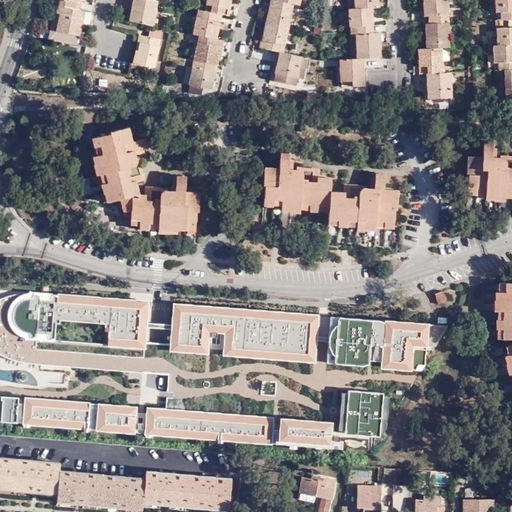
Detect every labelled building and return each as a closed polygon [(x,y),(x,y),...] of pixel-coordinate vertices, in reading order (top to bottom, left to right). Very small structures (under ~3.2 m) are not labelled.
[(59,0),(56,21),(78,26),(84,2),(78,1),(73,0),(59,0)] [(128,0),(126,10),(150,15),(152,15),(154,0),(128,0)] [(194,24),(200,25),(219,29),(224,6),(205,1),(199,0),(194,24)] [(270,0),(268,14),(290,18),(294,0),(270,0)] [(350,0),(352,24),(358,24),(369,24),(368,0),(350,0)] [(425,5),(425,15),(449,14),(449,4),(450,4),(450,0),(429,0),(430,5),(425,5)] [(511,10),(511,0),(498,0),(499,11),(511,10)] [(511,33),(511,10),(499,11),(500,34),(511,33)] [(268,14),(262,37),(281,41),(285,42),(290,18),(268,14)] [(443,37),(450,37),(449,14),(425,15),(426,38),(443,37)] [(152,15),(150,15),(148,25),(161,27),(163,18),(152,15)] [(139,23),(135,42),(141,42),(144,24),(139,23)] [(358,24),(358,48),(364,48),(382,48),(381,23),(374,24),(369,24),(358,24)] [(161,27),(148,25),(144,24),(141,42),(135,42),(133,54),(155,58),(161,27)] [(200,25),(195,49),(218,54),(223,30),(219,29),(200,25)] [(507,60),(511,59),(511,33),(500,34),(496,34),(497,60),(507,60)] [(429,64),(445,63),(443,37),(426,38),(420,38),(420,64),(429,64)] [(296,74),(303,45),(285,42),(281,41),(279,49),(283,51),(282,57),(278,56),(275,68),(296,74)] [(309,47),(302,46),(298,67),(304,68),(309,47)] [(358,48),(342,48),(342,70),(356,70),(356,78),(364,78),(364,48),(358,48)] [(218,54),(195,49),(189,73),(210,78),(212,78),(218,54)] [(507,60),(497,60),(498,71),(508,71),(507,60)] [(453,89),(452,63),(445,63),(429,64),(430,89),(453,89)] [(262,114),(250,114),(250,125),(262,125),(262,114)] [(126,159),(134,157),(130,143),(139,141),(136,129),(129,131),(125,119),(104,123),(105,127),(95,129),(96,138),(98,146),(99,153),(96,153),(99,165),(104,164),(106,171),(109,179),(112,190),(116,189),(119,198),(130,199),(130,205),(141,205),(140,207),(150,208),(160,208),(160,211),(174,212),(174,210),(184,210),(184,208),(193,208),(202,208),(203,197),(207,197),(208,180),(185,179),(186,166),(177,166),(177,170),(172,170),(172,179),(162,178),(162,190),(147,190),(147,187),(138,187),(134,173),(129,174),(126,159)] [(136,129),(139,141),(145,139),(142,128),(136,129)] [(96,138),(95,129),(87,131),(90,140),(96,138)] [(511,135),(503,134),(502,142),(486,140),(484,161),(486,161),(484,174),(492,174),(492,172),(502,173),(501,179),(509,181),(511,180),(511,135)] [(96,138),(90,140),(91,148),(98,146),(96,138)] [(98,146),(91,148),(89,148),(91,155),(96,153),(99,153),(98,146)] [(359,174),(359,171),(348,170),(347,161),(336,160),(336,162),(321,162),(321,153),(312,152),(312,147),(308,147),(297,147),(297,152),(283,152),(281,173),(284,173),(284,184),(293,185),(293,182),(301,182),(301,184),(310,185),(310,189),(321,189),(321,184),(329,185),(329,189),(339,189),(339,185),(346,186),(346,192),(346,202),(353,202),(361,202),(371,201),(371,206),(380,206),(380,203),(389,202),(395,203),(404,203),(405,188),(408,188),(408,169),(396,169),(396,160),(386,160),(384,160),(383,165),(375,165),(375,174),(359,174)] [(96,153),(91,155),(88,155),(91,168),(96,166),(99,165),(96,153)] [(336,162),(336,160),(336,153),(321,153),(321,162),(336,162)] [(136,157),(134,157),(126,159),(129,174),(134,173),(140,172),(136,157)] [(104,164),(99,165),(96,166),(98,173),(106,171),(104,164)] [(359,165),(359,171),(359,174),(375,174),(375,165),(359,165)] [(109,179),(106,171),(98,173),(100,182),(109,179)] [(148,178),(147,187),(147,190),(162,190),(162,178),(148,178)] [(103,192),(112,190),(109,179),(100,182),(103,192)] [(301,184),(301,187),(301,192),(309,192),(310,189),(310,185),(301,184)] [(388,211),(388,208),(389,202),(380,203),(380,206),(380,211),(388,211)] [(404,211),(404,203),(395,203),(395,208),(395,211),(404,211)] [(173,220),(173,217),(174,212),(160,211),(160,216),(159,219),(173,220)] [(445,282),(438,283),(441,296),(448,294),(445,282)] [(36,338),(145,348),(149,301),(41,292),(36,338)] [(321,312),(174,301),(170,349),(209,352),(210,331),(225,332),(224,354),(317,362),(321,312)] [(427,322),(329,315),(325,362),(369,364),(369,360),(379,361),(378,369),(410,370),(412,346),(426,347),(427,322)] [(146,373),(146,387),(167,387),(167,373),(146,373)] [(382,392),(347,390),(343,433),(378,435),(382,392)] [(19,396),(0,394),(0,420),(18,421),(19,396)] [(90,401),(26,396),(24,423),(344,449),(345,440),(340,439),(340,434),(332,434),(333,421),(280,416),(279,428),(274,428),(275,415),(166,407),(147,405),(146,412),(137,411),(137,405),(98,401),(98,403),(90,402),(90,401)] [(0,482),(56,488),(55,496),(141,503),(143,496),(229,505),(232,475),(144,466),(144,473),(59,465),(59,457),(0,451),(0,482)] [(392,475),(393,462),(382,460),(381,468),(384,469),(384,475),(392,475)] [(403,479),(404,463),(393,462),(392,475),(392,478),(403,479)] [(316,504),(325,506),(328,492),(329,492),(333,474),(310,468),(309,472),(297,470),(294,486),(319,489),(316,504)] [(377,511),(378,481),(356,480),(355,502),(360,503),(360,511),(377,511)] [(381,484),(380,511),(393,511),(393,483),(381,484)] [(434,511),(435,499),(418,499),(418,503),(414,503),(413,511),(434,511)] [(487,511),(487,499),(459,499),(459,511),(480,511),(487,511)]
